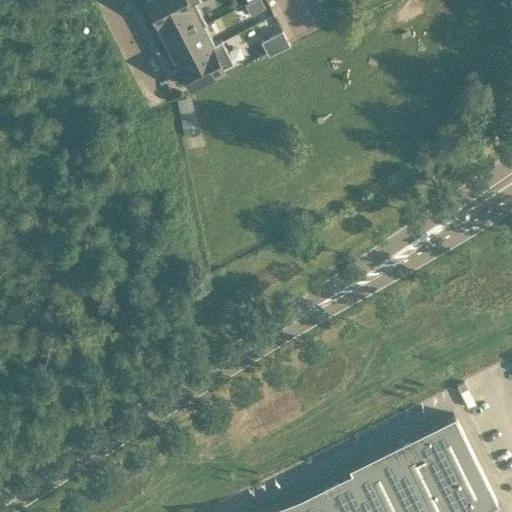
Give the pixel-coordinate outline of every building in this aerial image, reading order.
[(146,0),(157,21),(197,0),(146,0)] [(199,0),(197,0),(157,21),(168,42),(206,23),(195,2),(199,0)] [(206,23),(168,42),(179,62),(178,62),(179,63),(222,40),(222,39),(214,43),(205,24),(206,23)] [(282,30),(261,41),(268,54),(289,43),(282,30)] [(222,40),(179,63),(190,85),(233,62),(222,40)] [(300,494),(295,496),(290,498),(281,501),(276,503),(269,505),(256,509),(250,510),(243,511),(474,511),(497,501),(454,413),(348,465),(351,469),(300,494)]
